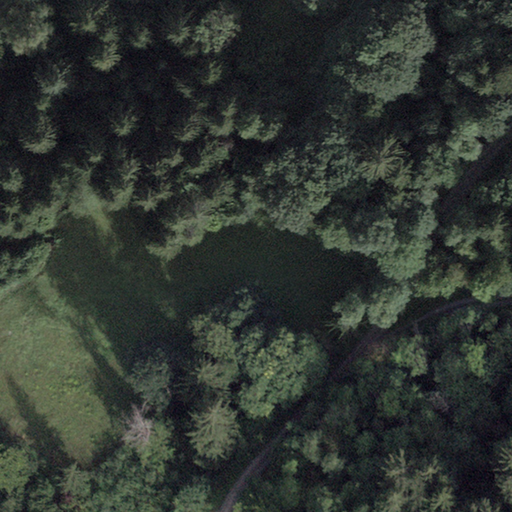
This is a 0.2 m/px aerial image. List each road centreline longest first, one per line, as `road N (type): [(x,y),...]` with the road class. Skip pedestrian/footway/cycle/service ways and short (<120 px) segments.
road 1 (track): [(511,136),(370,337),(231,511)]
road 2 (track): [(370,337),(463,307),(511,304)]
